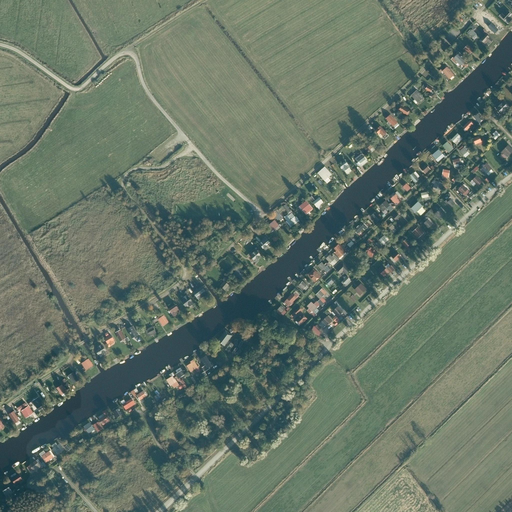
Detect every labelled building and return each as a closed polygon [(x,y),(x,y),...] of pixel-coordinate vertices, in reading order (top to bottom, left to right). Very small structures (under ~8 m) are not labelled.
[(511,18),(511,16),(505,10),(500,14),(509,22),(511,18)] [(497,24),(495,23),(489,29),(495,34),(500,28),(497,24)] [(479,34),(472,26),(467,32),(474,39),(479,34)] [(492,38),(486,32),(480,37),(486,43),(492,38)] [(476,50),(469,43),(464,48),(470,55),(476,50)] [(470,61),(459,50),(451,59),(462,69),(470,61)] [(456,74),(448,65),(442,69),(450,79),(456,74)] [(433,88),(428,84),(424,89),(429,93),(433,88)] [(424,98),(417,89),(411,94),(418,103),(424,98)] [(409,113),(403,104),(396,109),(403,118),(409,113)] [(399,122),(390,113),(386,118),(388,120),(386,122),(392,128),(399,122)] [(478,113),(474,116),(476,117),(475,118),(479,123),(483,119),(478,113)] [(469,121),(462,127),(465,130),(472,124),(469,121)] [(388,133),(380,126),(375,131),(383,138),(388,133)] [(457,134),(451,140),(456,145),(458,142),(457,141),(458,140),(457,139),(459,136),(457,134)] [(474,141),(472,142),(473,144),(475,143),(475,144),(477,143),(478,145),(483,143),(482,141),(481,141),(479,136),(473,139),(474,141)] [(375,147),(368,140),(362,146),(369,153),(375,147)] [(447,142),(443,146),(448,151),(452,148),(447,142)] [(511,150),(508,146),(501,152),(503,154),(506,157),(508,155),(511,151),(511,150)] [(438,150),(432,155),(438,161),(444,156),(438,150)] [(363,151),(353,156),(359,167),(369,161),(363,151)] [(458,159),(452,161),(454,167),(458,166),(457,163),(461,162),(461,163),(462,163),(462,161),(460,161),(460,159),(458,160),(458,159)] [(348,160),(339,165),(346,176),(355,171),(348,160)] [(483,167),(481,168),(485,173),(485,172),(488,175),(493,171),(490,168),(486,163),(484,165),(483,164),(481,165),(483,167)] [(425,164),(420,168),(425,173),(430,169),(425,164)] [(331,173),(325,165),(317,172),(327,183),(331,179),(328,176),(331,173)] [(412,173),(409,176),(414,183),(418,180),(417,179),(413,174),(412,173)] [(476,176),(472,180),(476,183),(478,185),(482,182),(476,176)] [(433,180),(432,182),(435,183),(433,187),(434,187),(439,189),(441,184),(436,182),(436,181),(433,180)] [(463,184),(458,189),(462,194),(464,196),(469,191),(463,184)] [(320,195),(313,201),(317,206),(324,200),(320,195)] [(396,195),(392,199),(396,204),(401,200),(399,198),(396,195)] [(314,207),(307,199),(299,206),(306,214),(314,207)] [(447,199),(445,201),(450,208),(455,203),(452,201),(451,199),(449,201),(447,199)] [(386,201),(379,207),(383,211),(385,209),(385,210),(387,208),(390,211),(394,208),(389,203),(389,204),(386,201)] [(287,203),(284,205),(289,213),(292,211),(287,203)] [(417,203),(411,209),(414,213),(421,206),(417,203)] [(274,213),(281,221),(284,218),(280,213),(286,209),(283,206),(274,213)] [(441,209),(435,215),(439,219),(445,213),(441,209)] [(299,219),(293,211),(285,217),(291,225),(299,219)] [(376,213),(372,217),(376,221),(380,218),(376,213)] [(424,219),(422,222),(428,228),(432,224),(427,218),(426,217),(424,219)] [(276,218),(269,224),(275,230),(281,224),(276,218)] [(401,219),(397,222),(401,227),(402,226),(403,228),(407,224),(405,221),(404,221),(401,219)] [(358,226),(354,231),(357,234),(362,229),(363,230),(366,227),(362,223),(359,227),(358,226)] [(390,224),(386,228),(390,232),(391,231),(394,228),(390,224)] [(415,225),(411,229),(413,231),(418,238),(423,233),(417,227),(415,225)] [(349,235),(346,239),(349,242),(348,244),(351,247),(356,242),(353,239),(349,235)] [(385,235),(379,241),(383,245),(383,244),(388,239),(385,235)] [(271,245),(265,238),(261,243),(266,249),(271,245)] [(406,239),(402,243),(405,246),(403,247),(407,251),(411,248),(408,245),(411,243),(406,239)] [(338,245),(334,248),(337,251),(335,253),(339,258),(344,253),(342,251),(343,250),(338,245)] [(367,245),(364,250),(366,251),(365,252),(371,257),(375,251),(373,250),(374,249),(372,247),(371,248),(367,245)] [(265,256),(257,247),(250,253),(258,261),(265,256)] [(396,251),(391,256),(392,256),(396,260),(395,261),(396,261),(401,257),(396,251)] [(330,255),(326,258),(333,266),(337,262),(330,255)] [(321,262),(317,266),(322,270),(325,267),(321,262)] [(343,264),(337,270),(340,273),(343,270),(346,273),(349,270),(343,264)] [(243,271),(238,266),(233,271),(238,276),(243,271)] [(382,266),(379,270),(384,276),(388,272),(382,266)] [(313,269),(308,274),(315,281),(320,276),(313,269)] [(342,282),(346,285),(351,281),(347,277),(342,282)] [(230,284),(225,279),(221,283),(226,288),(230,284)] [(302,281),(299,285),(305,290),(308,286),(302,281)] [(195,283),(191,286),(198,296),(202,293),(195,283)] [(361,284),(355,289),(358,292),(360,290),(362,293),(365,289),(361,284)] [(320,291),(316,295),(324,303),(325,301),(322,297),(326,293),(322,289),(320,291)] [(293,294),(284,303),(287,307),(289,305),(290,306),(293,303),(292,302),(298,296),(295,294),(294,295),(293,294)] [(188,295),(182,299),(185,303),(191,300),(188,295)] [(308,305),(307,306),(313,312),(317,308),(316,307),(319,305),(316,302),(313,304),(311,302),(311,303),(310,303),(308,305)] [(177,303),(169,307),(173,313),(180,308),(177,303)] [(338,306),(333,311),(338,316),(342,311),(338,307),(338,306)] [(165,313),(158,317),(163,325),(170,321),(165,313)] [(302,314),(296,320),(297,321),(298,320),(301,323),(300,324),(306,318),(302,314)] [(327,316),(322,321),(323,321),(325,324),(327,325),(327,326),(332,321),(327,317),(327,316)] [(245,323),(231,342),(239,348),(253,329),(245,323)] [(152,324),(144,329),(148,336),(157,331),(152,324)] [(120,328),(115,331),(120,340),(125,337),(120,328)] [(233,334),(224,328),(218,339),(227,345),(233,334)] [(137,331),(130,335),(133,341),(140,337),(137,331)] [(111,333),(105,337),(108,342),(106,344),(107,347),(114,343),(112,340),(115,338),(111,333)] [(107,351),(102,343),(97,346),(99,349),(96,351),(100,356),(107,351)] [(88,356),(81,361),(87,369),(93,364),(88,356)] [(207,357),(202,361),(206,365),(207,367),(208,366),(212,364),(210,362),(211,362),(210,359),(209,360),(207,357)] [(191,363),(186,366),(190,372),(195,369),(197,372),(200,370),(193,360),(190,362),(191,363)] [(176,374),(179,378),(186,373),(184,369),(176,374)] [(75,370),(68,374),(72,381),(79,378),(75,370)] [(169,378),(167,380),(170,384),(171,383),(173,386),(174,386),(175,385),(174,383),(177,382),(175,379),(175,380),(173,376),(171,377),(169,378)] [(66,379),(55,387),(61,395),(66,391),(64,388),(67,386),(66,384),(68,383),(66,379)] [(161,384),(156,386),(160,393),(165,390),(165,389),(167,388),(162,381),(159,382),(161,384)] [(138,396),(136,397),(138,400),(139,399),(142,402),(144,401),(142,397),(146,395),(143,392),(137,396),(138,396)] [(40,395),(31,400),(36,408),(44,403),(40,395)] [(126,402),(123,404),(126,409),(135,404),(132,399),(126,402)] [(25,401),(17,407),(26,418),(34,412),(25,401)] [(114,411),(114,412),(117,417),(123,413),(119,408),(114,411)] [(13,410),(8,413),(14,423),(19,420),(13,410)] [(105,415),(99,419),(102,424),(108,420),(105,415)] [(87,425),(84,427),(85,428),(88,433),(94,429),(91,424),(88,427),(87,425)] [(80,433),(75,436),(78,441),(83,438),(80,433)] [(54,448),(52,449),(56,455),(61,451),(60,449),(62,447),(59,444),(58,445),(54,448)] [(49,451),(42,456),(46,462),(53,457),(49,451)] [(41,464),(38,459),(28,466),(32,471),(41,464)] [(18,474),(11,479),(16,486),(19,484),(17,482),(21,479),(18,474)] [(8,487),(2,491),(5,496),(12,492),(8,487)]
